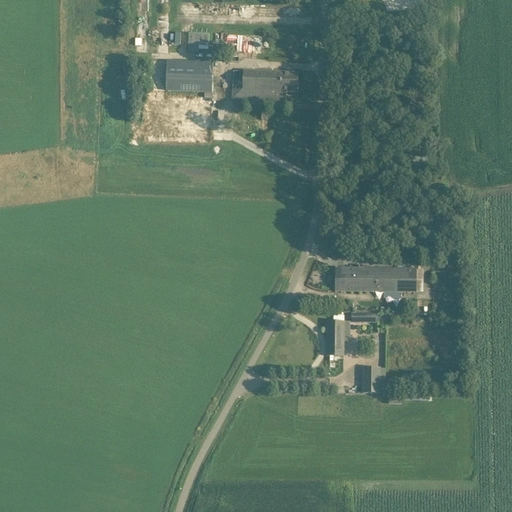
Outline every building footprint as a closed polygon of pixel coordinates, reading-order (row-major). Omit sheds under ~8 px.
[(215,52),(266,53),(266,34),(215,34),(215,52)] [(166,93),(212,94),(213,64),(167,62),(166,93)] [(233,99),(276,101),(286,102),(287,93),(298,93),(299,74),(235,71),(233,99)] [(152,96),(152,137),(215,137),(215,96),(152,96)] [(337,268),(337,291),(348,291),(384,292),(383,299),(401,299),(402,292),(409,292),(423,293),(424,269),(409,269),(347,268),(337,268)] [(378,314),(352,315),(352,324),(378,324),(378,314)] [(327,357),(337,357),(344,357),(344,323),(327,323),(327,357)] [(364,368),(364,393),(379,393),(379,368),(364,368)]
